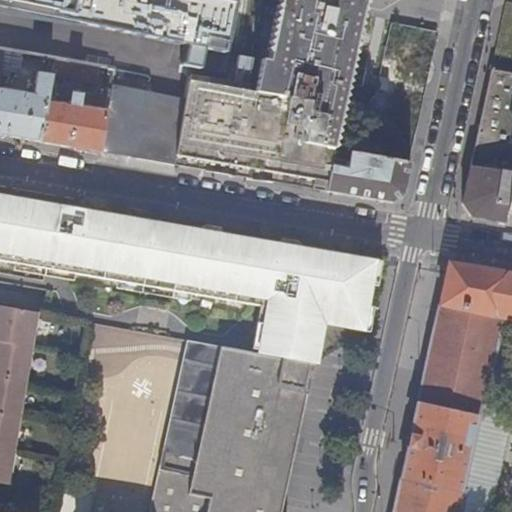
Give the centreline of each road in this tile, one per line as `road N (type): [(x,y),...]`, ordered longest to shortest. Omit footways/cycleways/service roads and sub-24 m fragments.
road 1 (residential): [(0,159),(424,234)]
road 2 (residential): [(364,511),(424,234)]
road 3 (residential): [(424,234),(479,0)]
